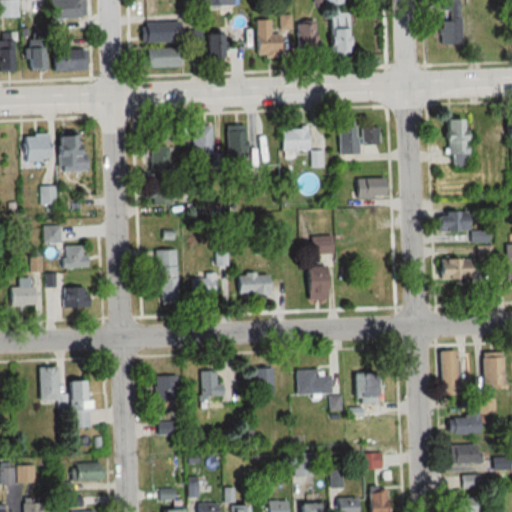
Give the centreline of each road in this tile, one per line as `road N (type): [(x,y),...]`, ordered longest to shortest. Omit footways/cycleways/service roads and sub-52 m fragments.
road 1 (residential): [(0,341),(511,320)]
road 2 (primary): [(0,99),(511,80)]
road 3 (residential): [(126,511),(108,0)]
road 4 (residential): [(423,511),(405,0)]
